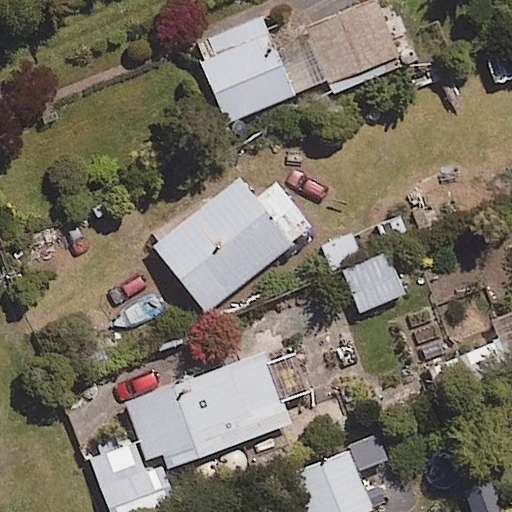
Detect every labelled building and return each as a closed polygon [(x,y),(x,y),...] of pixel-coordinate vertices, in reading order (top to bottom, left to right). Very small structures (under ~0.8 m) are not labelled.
[(411,49),(389,0),(352,0),(266,37),(256,13),(187,43),(219,119),(321,76),(325,86),(411,49)] [(511,79),(511,46),(482,57),(493,86),(511,79)] [(250,197),(232,175),(147,243),(199,309),(306,225),(271,180),(250,197)] [(359,258),(347,230),(324,240),(354,309),(398,290),(380,249),(359,258)] [(506,366),(495,339),(424,366),(434,393),(506,366)] [(160,451),(164,462),(283,420),(257,348),(119,397),(141,458),(160,451)] [(382,456),(371,432),(283,471),(301,511),(350,511),(368,504),(352,469),(382,456)] [(128,438),(84,451),(102,511),(125,511),(168,499),(158,464),(138,470),(128,438)] [(502,511),(503,511),(491,477),(461,487),(469,511),(502,511)]
